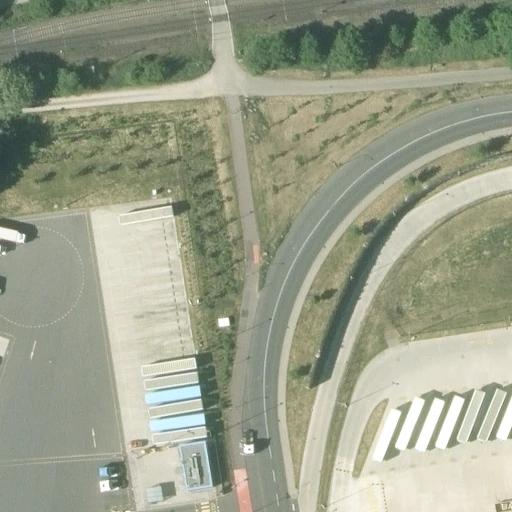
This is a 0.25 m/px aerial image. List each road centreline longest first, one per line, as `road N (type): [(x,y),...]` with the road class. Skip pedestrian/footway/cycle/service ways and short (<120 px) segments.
road 1 (unclassified): [(511,114),(433,131),(348,187),(315,225),(266,345),(279,511)]
road 2 (track): [(230,92),(511,73)]
road 3 (track): [(230,92),(0,109)]
